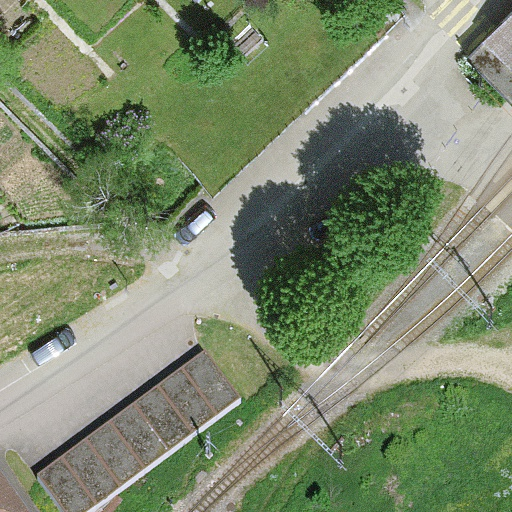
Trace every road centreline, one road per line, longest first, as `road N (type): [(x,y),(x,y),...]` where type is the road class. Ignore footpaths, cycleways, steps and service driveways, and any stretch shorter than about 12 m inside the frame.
road 1 (residential): [(481,0),(193,273),(0,397)]
road 2 (track): [(193,273),(285,336),(356,369),(463,360),(511,372)]
road 3 (track): [(0,248),(131,247),(193,273)]
